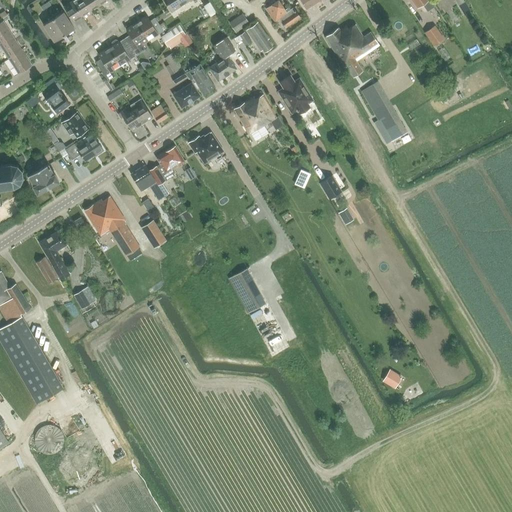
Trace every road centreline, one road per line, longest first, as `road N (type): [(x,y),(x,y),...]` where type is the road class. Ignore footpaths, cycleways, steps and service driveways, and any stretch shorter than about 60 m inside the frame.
road 1 (tertiary): [(133,156),(350,0)]
road 2 (unknown): [(0,408),(21,427),(72,386),(0,248)]
road 3 (tertiary): [(0,246),(133,156)]
